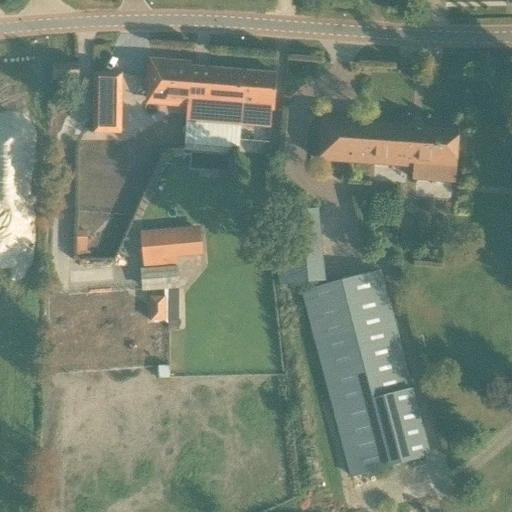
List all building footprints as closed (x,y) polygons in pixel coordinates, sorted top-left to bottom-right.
[(96,48),(94,65),(107,66),(109,49),(96,48)] [(143,105),(173,108),(173,105),(187,106),(185,123),(272,130),(273,113),(276,75),(191,68),(191,63),(147,59),(143,105)] [(52,65),(52,81),(79,80),(78,65),(52,65)] [(412,165),(411,181),(454,184),(458,131),(372,125),(372,121),(321,117),(317,161),(407,168),(407,164),(412,165)] [(273,216),(280,287),(325,282),(318,211),(273,216)] [(170,257),(199,255),(198,226),(136,230),(139,291),(172,289),(170,257)] [(301,293),(351,479),(430,458),(381,272),(301,293)] [(166,322),(166,296),(150,297),(150,322),(166,322)]
